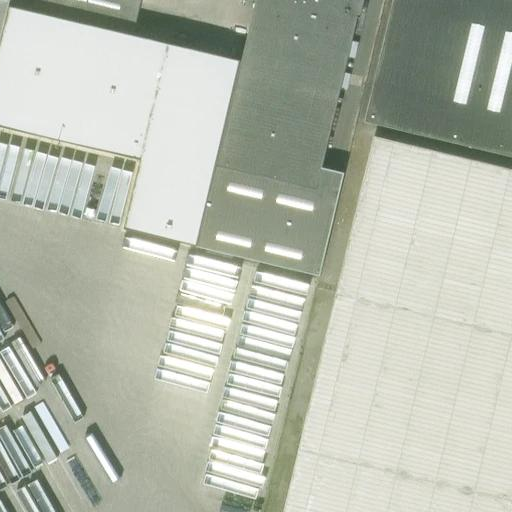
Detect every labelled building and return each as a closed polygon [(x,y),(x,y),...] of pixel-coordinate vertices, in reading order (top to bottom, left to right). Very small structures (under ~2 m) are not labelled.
[(0,0),(0,41),(10,0),(0,0)] [(35,0),(33,13),(134,37),(142,0),(35,0)] [(145,235),(321,276),(345,174),(322,168),(359,14),(358,13),(361,0),(257,0),(255,9),(242,62),(232,106),(179,93),(146,234),(145,235)] [(511,0),(393,0),(365,123),(511,158),(511,0)] [(11,8),(0,55),(0,127),(144,161),(127,230),(146,234),(179,93),(232,106),(242,62),(190,50),(134,37),(33,13),(11,8)] [(511,511),(511,169),(375,137),(284,511),(511,511)] [(0,199),(56,210),(66,157),(17,148),(14,163),(3,161),(7,143),(0,141),(0,199)] [(0,511),(73,511),(117,491),(91,438),(98,435),(74,387),(59,394),(27,329),(0,342),(0,393),(7,409),(0,412),(0,511)]
